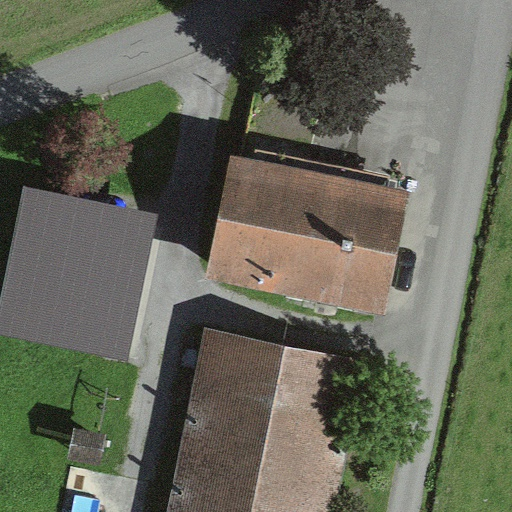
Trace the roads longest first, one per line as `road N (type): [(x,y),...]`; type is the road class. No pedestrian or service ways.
road 1 (track): [(396,511),(491,0)]
road 2 (unclassified): [(0,99),(273,0)]
